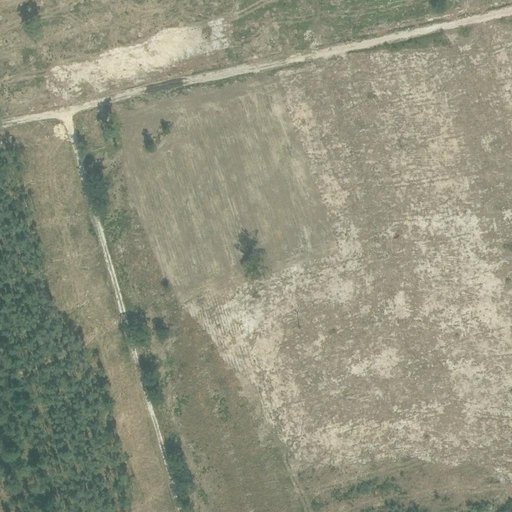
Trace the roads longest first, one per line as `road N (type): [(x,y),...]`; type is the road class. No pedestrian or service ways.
road 1 (track): [(0,122),(511,9)]
road 2 (track): [(64,108),(178,511)]
